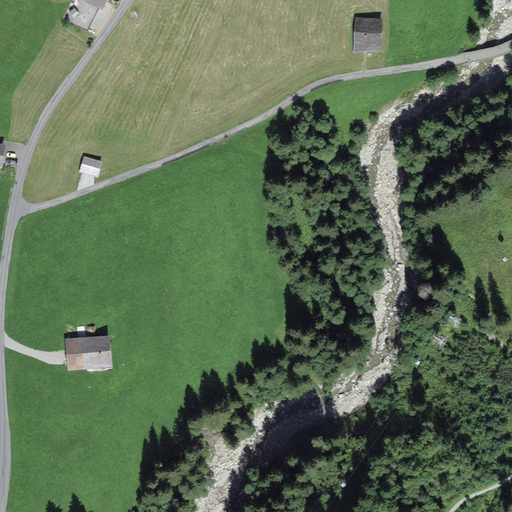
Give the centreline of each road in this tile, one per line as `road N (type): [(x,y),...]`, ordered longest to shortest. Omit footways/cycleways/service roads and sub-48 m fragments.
road 1 (residential): [(14,211),(212,142),(323,85),(510,46)]
road 2 (unclassified): [(125,0),(24,158),(14,211)]
road 3 (unclassified): [(0,363),(0,503)]
